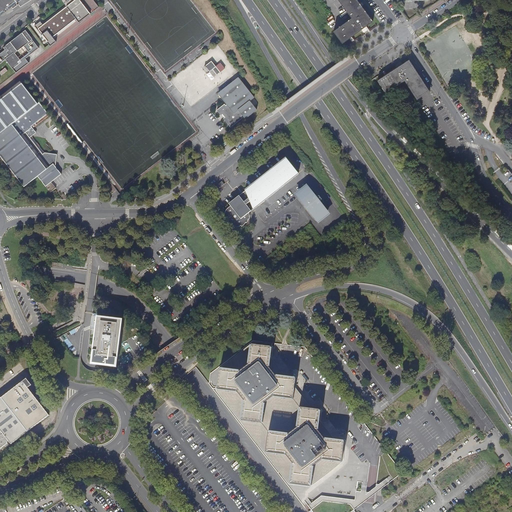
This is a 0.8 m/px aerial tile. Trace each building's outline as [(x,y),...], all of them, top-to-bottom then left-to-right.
[(0,0),(0,16),(4,13),(11,7),(12,7),(13,9),(19,5),(20,7),(31,0),(0,0)] [(56,42),(60,48),(100,21),(93,11),(98,7),(93,0),(65,0),(63,2),(67,7),(42,23),(40,21),(35,25),(50,46),(56,42)] [(372,22),(357,0),(338,0),(351,18),(333,31),(342,44),(349,38),(360,30),(360,29),(365,25),(366,26),(372,22)] [(4,13),(0,16),(1,16),(1,17),(3,16),(7,14),(11,12),(14,11),(13,9),(11,7),(4,13)] [(0,63),(5,59),(16,73),(29,63),(26,58),(39,48),(26,30),(3,47),(5,49),(0,53),(0,63)] [(409,59),(378,80),(384,90),(389,88),(391,89),(405,80),(417,99),(430,91),(409,59)] [(213,70),(217,75),(224,69),(220,63),(216,66),(212,61),(204,67),(205,68),(206,68),(210,72),(213,70)] [(257,110),(251,101),(250,101),(255,97),(239,77),(219,92),(226,102),(225,103),(227,104),(226,105),(224,104),(217,110),(221,115),(223,114),(225,117),(223,118),(231,127),(243,118),(242,116),(243,115),(245,119),(257,110)] [(0,101),(0,157),(23,188),(37,177),(50,193),(56,189),(51,183),(61,175),(55,168),(56,166),(53,165),(54,159),(50,159),(50,155),(44,154),(32,137),(33,129),(42,122),(49,116),(39,103),(37,105),(22,85),(4,99),(0,101)] [(218,93),(225,103),(226,102),(219,92),(218,93)] [(247,193),(231,206),(229,207),(227,209),(225,211),(224,214),(224,217),(224,219),(225,221),(226,223),(228,225),(230,226),(232,227),(233,227),(235,227),(237,227),(239,227),(241,226),(242,227),(245,225),(246,223),(247,223),(249,218),(247,215),(249,213),(298,174),(286,158),(248,188),(247,188),(246,188),(245,189),(245,190),(245,191),(247,193)] [(150,176),(147,172),(144,169),(141,172),(143,175),(137,181),(141,187),(152,179),(155,183),(166,175),(161,168),(160,168),(153,173),(150,176)] [(503,173),(511,184),(511,173),(508,169),(503,173)] [(309,188),(298,197),(316,220),(327,211),(321,204),(319,202),(322,200),(319,196),(316,198),(314,196),(315,196),(309,188)] [(229,204),(231,206),(247,193),(245,191),(229,204)] [(91,363),(91,364),(117,367),(122,320),(97,317),(96,326),(91,363)] [(243,428),(305,508),(306,507),(308,505),(311,510),(313,511),(351,511),(371,497),(402,472),(386,451),(375,458),(364,466),(355,455),(280,356),(281,344),(252,341),(210,373),(208,384),(243,428)] [(375,458),(386,451),(305,347),(283,345),(282,345),(281,344),(280,356),(355,455),(364,466),(375,458)] [(11,444),(49,416),(28,388),(31,386),(26,379),(0,399),(0,449),(8,443),(7,443),(9,441),(11,444)] [(86,511),(76,499),(68,505),(73,511),(86,511)]
